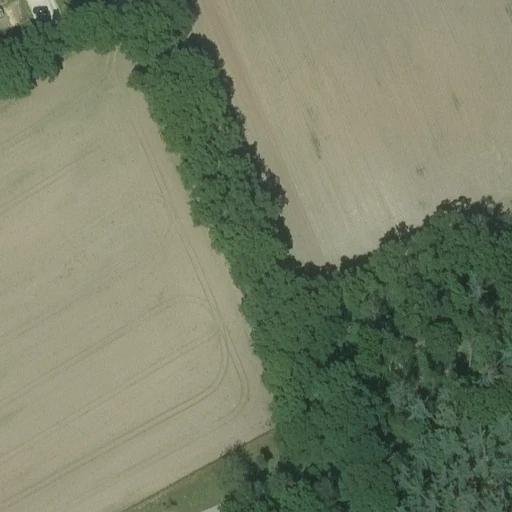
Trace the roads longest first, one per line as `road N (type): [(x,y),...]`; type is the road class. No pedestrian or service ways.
road 1 (unclassified): [(364,511),(150,0)]
road 2 (unclassified): [(0,74),(126,0)]
